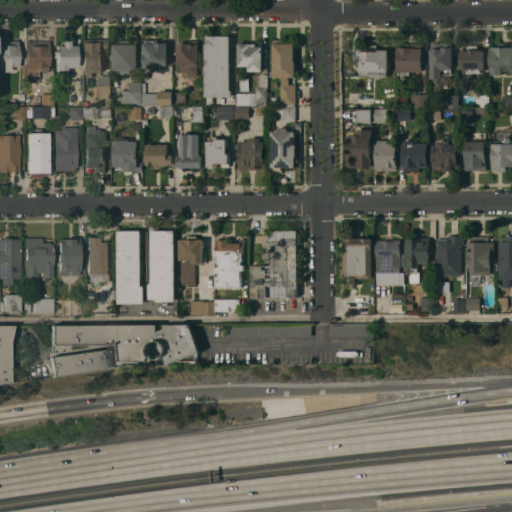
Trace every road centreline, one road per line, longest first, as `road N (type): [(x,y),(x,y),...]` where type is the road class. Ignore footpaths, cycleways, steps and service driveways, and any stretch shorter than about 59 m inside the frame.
road 1 (residential): [(511,202),(0,204)]
road 2 (motorway): [(137,511),(511,469)]
road 3 (motorway): [(511,390),(241,436),(176,458)]
road 4 (motorway): [(511,382),(170,395)]
road 5 (motorway): [(511,425),(176,458)]
road 6 (residential): [(322,9),(0,9)]
road 7 (residential): [(322,9),(323,315)]
road 8 (residential): [(511,13),(322,9)]
road 9 (motorway): [(176,458),(0,484)]
road 10 (motorway): [(170,395),(0,417)]
